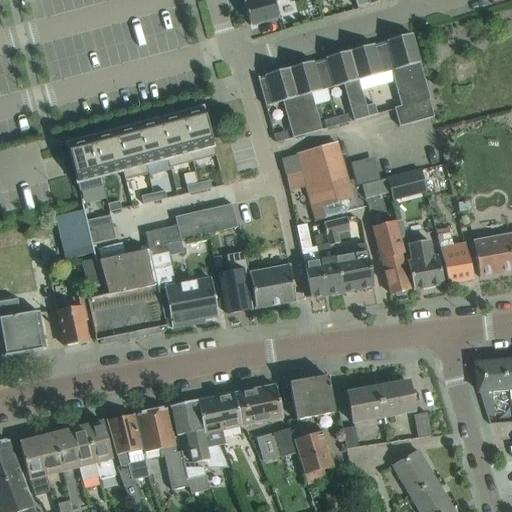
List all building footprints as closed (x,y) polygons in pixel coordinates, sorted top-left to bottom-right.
[(273,0),(246,0),(247,1),(243,2),(249,26),(278,18),(273,0)] [(411,35),(411,34),(386,41),(386,43),(386,42),(387,44),(373,48),(373,46),(373,45),(349,52),(357,81),(358,81),(390,72),(400,107),(393,109),(393,110),(398,127),(433,117),(428,100),(429,100),(427,91),(419,64),(419,63),(419,62),(418,62),(411,36),(411,35)] [(357,81),(349,52),(325,59),(325,60),(326,61),(319,63),(327,90),(343,85),(353,122),(368,117),(365,107),(358,81),(357,81)] [(310,94),(327,90),(319,63),(313,65),(312,63),(312,62),(288,69),(306,135),(321,131),(310,94)] [(306,135),(288,69),(264,76),(264,77),(265,79),(259,80),(258,77),(257,78),(265,107),(282,102),(292,139),(306,135)] [(373,104),(365,107),(368,117),(376,115),(373,104)] [(202,108),(179,115),(192,162),(215,156),(202,108)] [(173,116),(157,121),(167,159),(166,159),(168,168),(169,168),(192,162),(179,115),(173,116)] [(347,115),(335,118),(337,126),(349,123),(347,115)] [(337,126),(335,118),(323,122),(325,129),(337,126)] [(157,121),(134,126),(144,165),(145,165),(166,159),(167,159),(157,121)] [(134,126),(112,132),(122,171),(121,171),(123,180),(124,180),(147,174),(145,165),(144,165),(134,126)] [(112,132),(89,138),(99,177),(100,177),(121,171),(122,171),(112,132)] [(285,132),(273,136),(275,143),(287,140),(285,132)] [(89,138),(66,144),(79,192),(102,186),(103,186),(100,177),(99,177),(89,138)] [(350,198),(335,144),(334,143),(294,154),(314,222),(342,214),(350,198)] [(292,156),(281,160),(285,174),(296,170),(292,156)] [(386,179),(391,200),(403,197),(401,188),(423,182),(420,170),(386,179)] [(360,185),(364,199),(389,193),(385,179),(360,185)] [(209,181),(197,184),(199,192),(211,189),(209,181)] [(197,184),(185,187),(187,195),(199,192),(197,184)] [(164,192),(152,194),(154,202),(166,200),(164,192)] [(152,194),(140,197),(142,205),(154,202),(152,194)] [(119,202),(107,205),(109,212),(120,210),(119,202)] [(231,205),(220,208),(225,231),(237,228),(231,205)] [(220,208),(208,210),(214,233),(225,231),(220,208)] [(208,210),(197,213),(202,236),(214,233),(208,210)] [(81,211),(54,217),(64,260),(91,254),(89,245),(87,234),(84,222),(82,214),(81,211)] [(197,213),(186,215),(191,239),(202,236),(197,213)] [(186,215),(174,218),(176,226),(179,241),(191,239),(186,215)] [(109,216),(86,222),(89,233),(112,228),(109,216)] [(323,224),(327,244),(327,246),(338,244),(335,234),(349,231),(346,219),(323,224)] [(384,275),(389,294),(393,293),(395,296),(404,294),(404,290),(409,289),(399,254),(402,253),(394,222),(371,228),(384,275)] [(325,296),(315,247),(310,248),(305,225),(295,227),(303,263),(309,298),(308,298),(308,299),(325,296)] [(88,299),(84,300),(95,341),(98,340),(99,344),(163,331),(162,327),(165,326),(157,290),(151,257),(150,256),(165,253),(163,245),(180,242),(179,241),(176,226),(175,226),(144,234),(148,251),(93,263),(97,281),(87,283),(88,287),(86,287),(88,299)] [(112,228),(89,233),(91,245),(115,240),(112,228)] [(435,231),(447,283),(472,279),(463,245),(452,247),(448,229),(435,231)] [(511,234),(471,242),(478,278),(511,271),(511,234)] [(327,246),(327,244),(320,246),(318,235),(313,237),(315,247),(325,296),(340,293),(334,258),(332,250),(328,250),(327,246)] [(412,290),(443,284),(436,257),(431,258),(427,241),(407,246),(411,263),(406,264),(412,290)] [(356,254),(334,258),(340,293),(372,287),(363,244),(354,246),(356,254)] [(229,274),(218,276),(226,315),(250,310),(243,273),(247,272),(243,252),(225,256),(229,274)] [(168,254),(151,257),(157,290),(163,289),(169,320),(171,329),(187,326),(186,322),(217,316),(209,279),(174,286),(168,254)] [(84,284),(87,283),(97,281),(93,263),(93,259),(79,263),(84,284)] [(288,266),(247,274),(254,309),(296,302),(296,300),(294,300),(288,266)] [(63,346),(87,342),(83,321),(86,320),(80,294),(75,295),(78,306),(55,311),(63,346)] [(0,356),(44,349),(38,312),(19,315),(16,299),(0,302),(0,356)] [(506,360),(477,363),(480,393),(488,416),(496,415),(494,392),(509,390),(506,360)] [(288,383),(294,420),(333,413),(326,377),(288,383)] [(407,382),(377,388),(383,417),(412,412),(407,382)] [(274,386),(233,394),(241,426),(281,418),(274,386)] [(383,417),(377,388),(346,393),(352,423),(383,417)] [(241,426),(233,394),(196,402),(205,448),(217,445),(222,444),(219,430),(241,426)] [(194,402),(170,408),(176,437),(185,435),(189,450),(192,464),(225,464),(217,446),(204,449),(194,402)] [(165,459),(170,482),(172,490),(188,486),(187,479),(184,468),(181,452),(175,453),(166,408),(135,414),(143,453),(159,450),(161,459),(165,459)] [(413,415),(417,439),(430,437),(427,413),(413,415)] [(132,415),(106,421),(119,466),(116,467),(121,485),(128,498),(133,511),(137,511),(140,511),(137,493),(133,480),(147,476),(144,459),(142,459),(132,415)] [(102,422),(85,426),(97,477),(98,477),(99,480),(115,476),(111,459),(112,459),(102,422)] [(97,477),(85,426),(73,429),(72,427),(67,428),(77,467),(78,467),(82,481),(97,477)] [(77,467),(67,428),(63,429),(64,432),(52,435),(61,471),(77,467)] [(290,428),(274,433),(281,458),(297,453),(290,431),(290,428)] [(342,430),(345,449),(357,448),(354,428),(342,430)] [(296,429),(290,431),(297,453),(299,460),(308,489),(326,483),(322,470),(332,467),(321,431),(298,438),(296,429)] [(61,471),(52,435),(39,438),(39,436),(35,437),(44,476),(45,476),(61,471)] [(45,476),(44,476),(35,437),(30,438),(31,440),(18,443),(28,480),(34,495),(49,491),(45,476)] [(39,511),(40,511),(38,511),(34,511),(7,441),(0,442),(0,511),(39,511)] [(391,467),(408,495),(434,480),(417,451),(391,467)] [(202,468),(184,468),(187,479),(203,475),(202,468)] [(206,479),(205,475),(203,475),(187,479),(188,486),(190,493),(208,489),(206,479)] [(444,511),(451,508),(434,480),(408,495),(418,511),(444,511)] [(57,505),(58,511),(63,511),(71,510),(69,502),(57,505)]
